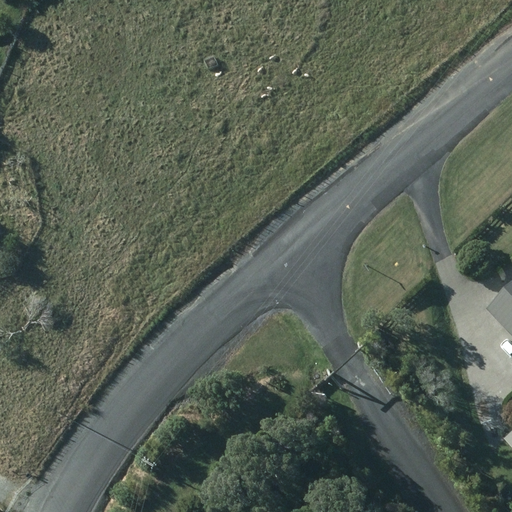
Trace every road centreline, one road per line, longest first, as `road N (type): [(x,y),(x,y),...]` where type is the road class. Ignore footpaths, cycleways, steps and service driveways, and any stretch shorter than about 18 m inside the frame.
road 1 (residential): [(292,255),(171,364),(65,511)]
road 2 (residential): [(292,255),(457,511)]
road 3 (residential): [(511,69),(292,255)]
